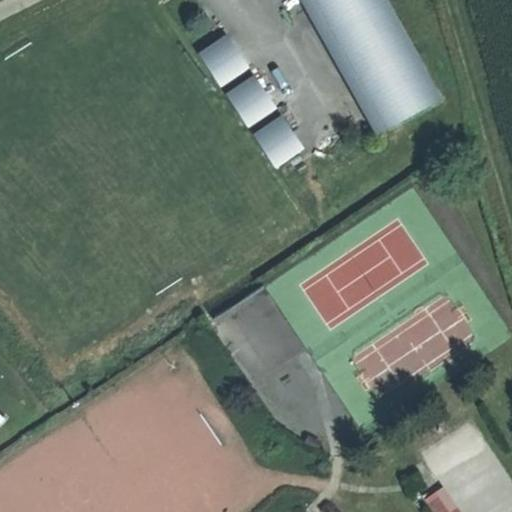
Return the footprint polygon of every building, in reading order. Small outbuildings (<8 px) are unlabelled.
[(385,0),(316,0),(391,132),(442,101),(385,0)] [(227,41),(201,55),(222,86),(247,70),(227,41)] [(253,78),(228,95),(248,126),(273,110),(253,78)] [(279,119),(256,136),(277,168),(301,150),(279,119)] [(440,511),(466,511),(452,484),(431,495),(440,511)]
